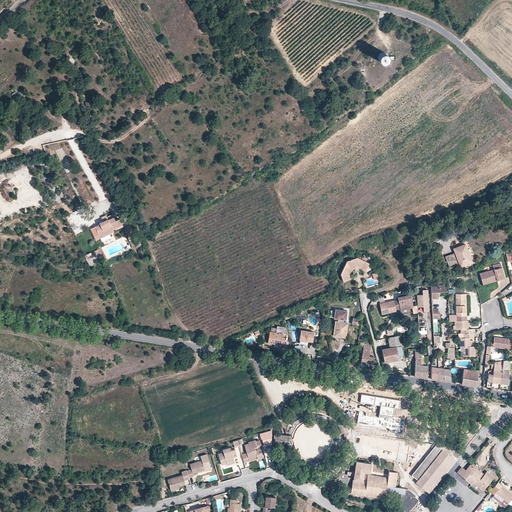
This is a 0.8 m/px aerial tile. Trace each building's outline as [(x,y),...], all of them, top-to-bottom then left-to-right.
[(378,55),(378,58),(379,61),(383,62),(386,61),(388,58),(387,55),(384,52),(381,52),(378,55)] [(109,227),(111,233),(122,228),(119,221),(116,223),(114,218),(108,221),(108,219),(99,223),(100,224),(95,227),(98,234),(98,235),(108,231),(107,228),(109,227)] [(95,240),(111,233),(109,227),(107,228),(108,231),(98,235),(98,234),(93,236),(95,240)] [(471,260),(464,242),(452,246),(452,248),(454,252),(444,256),(448,267),(458,263),(458,265),(471,260)] [(358,267),(367,270),(369,262),(357,258),(346,262),(340,273),(343,281),(350,279),(348,274),(352,269),(358,267)] [(482,283),(504,277),(500,262),(491,265),(492,269),(479,272),(482,283)] [(365,272),(367,270),(358,267),(352,269),(348,274),(350,279),(352,278),(351,274),(359,270),(365,272)] [(430,287),(431,300),(437,300),(437,298),(439,298),(439,294),(447,294),(446,286),(430,287)] [(428,307),(427,287),(422,287),(422,292),(416,292),(417,303),(422,303),(422,308),(428,307)] [(397,298),(377,302),(380,313),(395,309),(394,306),(398,305),(399,308),(412,306),(409,292),(396,294),(397,298)] [(463,300),(465,300),(464,294),(454,294),(455,316),(465,316),(465,312),(464,312),(463,300)] [(345,319),(345,310),(334,309),(333,318),(337,318),(337,321),(335,320),(334,335),(346,336),(347,321),(342,321),(342,319),(345,319)] [(454,322),(455,330),(459,330),(459,334),(460,338),(459,338),(459,346),(463,346),(463,356),(474,355),(474,345),(470,345),(469,337),(473,336),(473,333),(473,329),(468,329),(467,325),(467,321),(466,321),(455,322),(454,322)] [(385,330),(388,348),(396,346),(401,345),(402,345),(399,327),(385,330)] [(267,344),(280,346),(281,339),(281,335),(282,328),(276,328),(275,334),(269,333),(267,344)] [(306,339),(311,340),(313,330),(300,329),(299,339),(306,339)] [(487,345),(486,354),(490,354),(491,347),(510,349),(511,339),(495,337),(494,343),(491,343),(491,346),(487,345)] [(363,343),(361,354),(360,361),(375,363),(375,360),(372,359),(372,357),(368,356),(369,346),(366,345),(366,344),(363,343)] [(446,358),(454,358),(454,348),(449,348),(449,343),(444,343),(444,348),(446,348),(446,358)] [(388,348),(381,349),(383,359),(398,356),(398,359),(403,358),(402,350),(397,349),(396,346),(388,348)] [(503,360),(500,383),(507,384),(510,363),(506,363),(507,359),(503,360)] [(491,382),(500,383),(503,360),(493,363),(492,375),(491,382)] [(476,386),(478,370),(471,369),(470,378),(462,377),(461,384),(476,386)] [(364,412),(358,411),(356,425),(400,432),(403,417),(393,416),(395,407),(399,408),(400,401),(362,395),(361,402),(380,406),(378,418),(364,416),(364,412)] [(334,412),(330,409),(327,415),(330,416),(334,419),(337,423),(339,427),(341,430),(341,432),(342,433),(342,441),(347,441),(347,438),(347,434),(348,434),(345,427),(343,423),(341,419),(338,415),(334,412)] [(271,430),(260,433),(263,445),(271,442),(271,430)] [(291,443),(291,436),(274,435),(274,443),(291,443)] [(241,454),(243,462),(249,460),(248,457),(256,455),(257,458),(263,456),(261,447),(256,448),(256,446),(261,444),(260,440),(256,441),(256,439),(249,441),(249,443),(245,444),(247,452),(241,454)] [(415,483),(425,491),(441,472),(444,474),(455,461),(436,445),(410,475),(417,481),(415,483)] [(231,449),(223,451),(218,452),(221,463),(226,461),(234,459),(233,455),(236,454),(235,448),(231,449)] [(192,468),(187,470),(189,477),(195,475),(194,473),(205,470),(204,467),(210,465),(207,454),(201,456),(202,460),(190,463),(192,468)] [(353,476),(352,479),(362,480),(364,471),(369,472),(371,462),(355,460),(353,471),(353,476)] [(477,467),(471,462),(464,470),(462,468),(458,474),(470,484),(472,482),(482,490),(492,477),(485,472),(483,475),(481,478),(478,476),(480,473),(475,469),(477,467)] [(186,478),(189,477),(187,470),(187,469),(181,471),(183,473),(167,478),(170,487),(179,485),(187,482),(186,478)] [(380,475),(367,473),(366,481),(362,480),(352,479),(350,492),(384,497),(385,489),(381,488),(382,484),(394,486),(396,472),(388,471),(387,476),(380,475)] [(428,493),(444,474),(441,472),(425,491),(428,493)] [(494,495),(495,493),(503,499),(507,503),(511,496),(511,495),(501,486),(500,487),(496,483),(489,491),(494,495)] [(407,511),(417,501),(413,498),(414,496),(415,495),(409,489),(402,488),(398,511),(407,511)] [(500,503),(503,499),(495,493),(494,495),(490,499),(494,502),(496,500),(500,503)] [(262,511),(269,511),(270,506),(275,506),(276,496),(266,495),(265,505),(262,505),(262,511)] [(240,511),(241,503),(236,503),(237,499),(231,498),(229,508),(228,507),(227,511),(240,511)]
